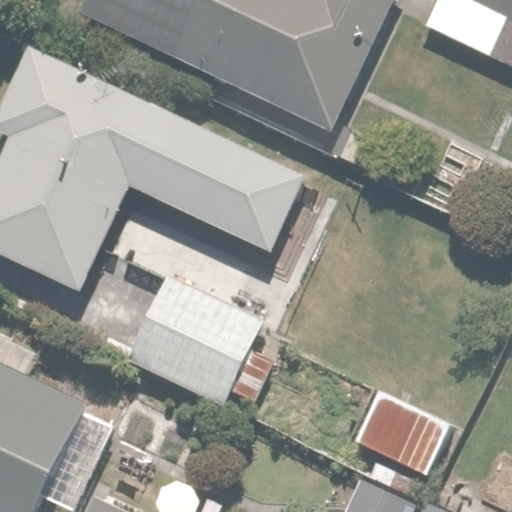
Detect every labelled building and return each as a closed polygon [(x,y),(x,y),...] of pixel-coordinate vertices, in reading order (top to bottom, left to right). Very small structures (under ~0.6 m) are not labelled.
[(86,0),(83,7),(343,125),(400,0),(86,0)] [(511,0),(433,0),(420,26),(511,74),(511,0)] [(0,125),(0,126),(16,134),(0,173),(0,244),(97,285),(140,183),(279,241),(311,163),(33,47),(0,125)] [(273,320),(176,276),(136,364),(233,408),(273,320)] [(0,511),(46,511),(98,402),(41,376),(52,352),(0,328),(0,511)] [(465,423),(385,384),(357,441),(437,480),(465,423)] [(421,511),(427,500),(367,470),(346,511),(421,511)]
